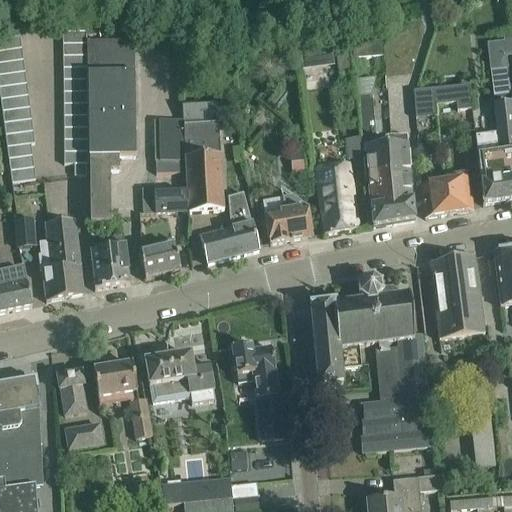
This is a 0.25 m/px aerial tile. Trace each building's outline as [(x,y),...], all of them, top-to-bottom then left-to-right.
[(86,22),(62,22),(62,34),(86,34),(86,22)] [(86,34),(62,34),(62,46),(86,46),(86,34)] [(383,34),(351,42),(353,60),(385,58),(383,34)] [(20,39),(0,41),(0,53),(22,51),(20,39)] [(505,42),(489,44),(495,98),(511,96),(507,57),(505,42)] [(135,160),(135,140),(134,44),(88,44),(88,46),(88,58),(88,70),(88,82),(88,94),(88,106),(89,118),(89,130),(89,142),(89,154),(89,160),(89,166),(89,178),(90,226),(111,226),(110,173),(119,173),(119,160),(135,160)] [(86,46),(62,46),(63,58),(86,58),(86,46)] [(22,51),(0,53),(0,65),(23,62),(22,51)] [(86,58),(63,58),(63,70),(86,70),(86,58)] [(350,76),(349,59),(335,60),(336,77),(350,76)] [(23,62),(0,65),(0,77),(25,74),(23,62)] [(86,70),(63,70),(63,82),(86,82),(86,70)] [(25,74),(0,77),(0,89),(26,86),(25,74)] [(86,82),(63,82),(63,94),(86,94),(86,82)] [(26,86),(0,89),(0,99),(0,102),(28,98),(26,86)] [(468,87),(441,90),(443,106),(456,105),(457,113),(471,111),(468,87)] [(441,90),(416,92),(413,92),(416,120),(436,118),(436,107),(443,106),(441,90)] [(86,94),(63,94),(63,106),(86,106),(86,94)] [(28,98),(0,102),(2,114),(30,110),(28,98)] [(371,98),(357,100),(362,145),(363,159),(362,159),(364,177),(368,176),(372,230),(393,227),(414,223),(407,137),(391,138),(387,139),(386,139),(375,140),(371,98)] [(182,105),(188,194),(189,217),(189,218),(223,214),(217,103),(182,105)] [(494,146),(502,205),(511,203),(511,111),(511,104),(494,106),(499,145),(494,146)] [(86,106),(63,106),(63,118),(86,118),(86,106)] [(30,110),(2,114),(4,126),(31,122),(30,110)] [(86,118),(63,118),(63,130),(86,130),(86,118)] [(31,122),(4,126),(5,136),(5,138),(33,134),(31,122)] [(184,164),(183,123),(155,123),(155,165),(179,164),(184,164)] [(86,130),(63,130),(63,142),(86,142),(86,130)] [(33,134),(5,138),(7,149),(30,146),(34,146),(33,134)] [(86,142),(63,142),(64,154),(86,154),(86,142)] [(362,145),(346,147),(348,161),(362,159),(363,159),(362,145)] [(30,146),(7,149),(8,161),(32,158),(30,146)] [(502,205),(494,146),(474,149),(482,208),(502,205)] [(86,154),(64,154),(64,166),(74,166),(86,166),(86,154)] [(303,156),(291,159),(293,175),(306,173),(303,156)] [(32,158),(8,161),(10,173),(34,170),(32,158)] [(179,164),(155,165),(156,177),(180,176),(179,164)] [(314,171),(325,238),(358,232),(347,165),(314,171)] [(86,166),(74,166),(74,178),(86,178),(86,166)] [(34,170),(10,173),(12,185),(35,182),(34,170)] [(448,218),(444,185),(443,179),(434,180),(435,186),(421,188),(425,221),(448,218)] [(467,181),(444,185),(448,218),(472,214),(467,181)] [(142,214),(154,214),(153,190),(141,190),(142,214)] [(188,194),(154,196),(157,220),(189,217),(188,194)] [(228,200),(231,232),(239,259),(258,254),(257,250),(243,196),(228,200)] [(282,213),(264,216),(270,248),(287,245),(293,244),(293,243),(312,240),(307,209),(291,197),(283,199),(284,208),(282,212),(282,213)] [(13,223),(16,251),(36,250),(33,222),(13,223)] [(42,273),(45,302),(83,297),(75,222),(45,225),(47,243),(39,244),(40,257),(38,257),(40,273),(42,273)] [(200,240),(207,268),(239,259),(231,232),(200,240)] [(89,253),(95,293),(129,288),(122,237),(114,238),(102,252),(89,253)] [(160,251),(138,256),(145,283),(180,274),(172,242),(159,245),(160,251)] [(493,254),(500,310),(511,308),(511,251),(507,252),(493,254)] [(483,338),(473,258),(431,266),(440,343),(483,338)] [(23,272),(8,275),(7,266),(1,266),(0,260),(0,316),(32,310),(23,272)] [(360,302),(332,306),(338,350),(357,348),(375,345),(377,345),(378,354),(387,352),(386,344),(396,343),(414,341),(414,339),(409,296),(393,297),(393,291),(382,293),(381,286),(382,285),(381,284),(380,284),(374,279),(374,278),(372,278),(372,279),(364,280),(364,279),(362,280),(363,281),(358,287),(357,287),(357,289),(358,289),(359,297),(358,297),(359,299),(360,298),(360,302)] [(332,306),(310,309),(318,389),(343,385),(341,372),(360,369),(357,348),(338,350),(332,306)] [(421,338),(414,339),(414,341),(396,343),(403,402),(362,407),(362,408),(364,408),(365,423),(361,423),(361,424),(362,424),(364,439),(360,440),(360,441),(361,440),(363,455),(361,456),(361,457),(433,451),(428,399),(427,399),(421,338)] [(254,384),(257,410),(261,444),(285,442),(281,397),(277,398),(274,373),(275,372),(272,352),(251,354),(250,348),(232,350),(237,386),(254,384)] [(150,389),(153,406),(190,400),(192,408),(215,403),(213,392),(212,386),(209,367),(192,370),(190,357),(144,364),(148,384),(149,389),(150,389)] [(132,366),(93,373),(96,393),(98,402),(137,396),(135,386),(132,366)] [(86,415),(81,389),(83,389),(81,375),(56,379),(59,393),(60,392),(65,419),(86,415)] [(0,511),(36,511),(34,488),(42,487),(39,412),(34,383),(0,388),(0,511)] [(483,386),(463,389),(473,472),(493,470),(483,386)] [(145,402),(129,405),(135,442),(152,440),(145,402)] [(99,428),(65,433),(68,453),(102,448),(99,428)] [(244,454),(230,455),(231,472),(245,471),(244,454)] [(363,487),(365,511),(401,511),(416,511),(413,482),(397,483),(397,479),(377,481),(377,485),(363,487)] [(256,486),(230,491),(230,483),(205,486),(207,505),(232,503),(232,502),(259,500),(256,486)] [(189,507),(187,488),(181,489),(181,484),(170,485),(171,490),(165,490),(167,509),(183,508),(189,507)] [(511,509),(511,499),(503,500),(504,510),(511,509)] [(504,510),(503,500),(476,502),(477,511),(504,510)] [(474,511),(477,511),(476,502),(448,504),(448,511),(474,511)] [(183,508),(183,511),(232,511),(232,503),(207,505),(189,507),(183,508)]
